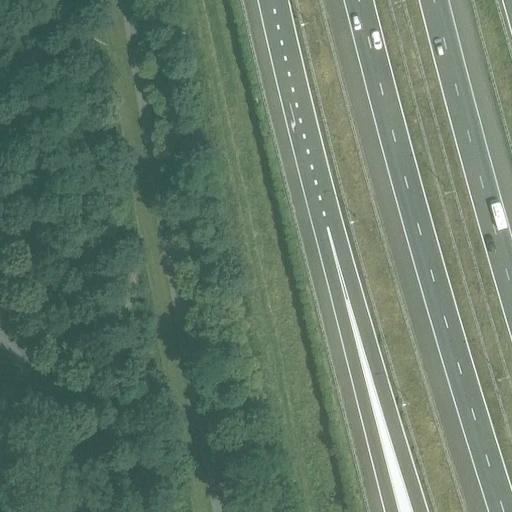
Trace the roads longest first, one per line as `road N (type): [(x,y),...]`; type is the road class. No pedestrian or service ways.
road 1 (motorway): [(357,0),(503,511)]
road 2 (motorway): [(324,212),(423,511)]
road 3 (motorway): [(324,212),(392,511)]
road 4 (motorway): [(511,290),(434,0)]
road 5 (motorway): [(275,0),(324,212)]
road 6 (unclassified): [(79,511),(36,372),(0,334)]
